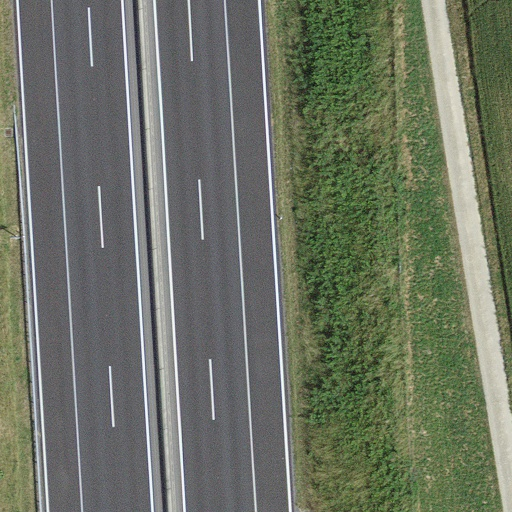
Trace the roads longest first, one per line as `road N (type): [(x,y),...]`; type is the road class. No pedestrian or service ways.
road 1 (motorway): [(221,511),(190,0)]
road 2 (motorway): [(88,0),(118,511)]
road 3 (track): [(511,481),(434,0)]
